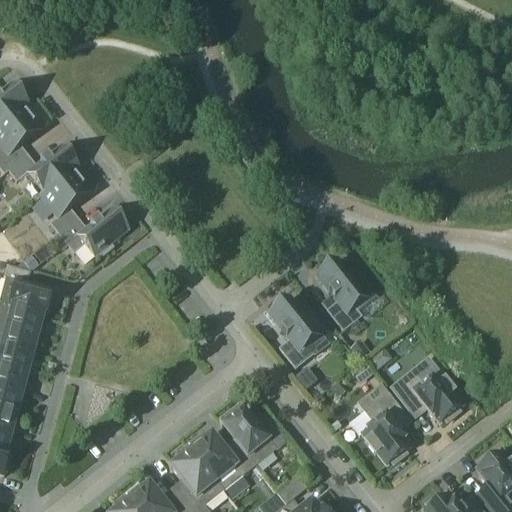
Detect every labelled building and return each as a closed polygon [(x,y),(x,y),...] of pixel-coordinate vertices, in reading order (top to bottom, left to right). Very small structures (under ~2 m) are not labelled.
[(0,130),(26,110),(9,89),(0,96),(0,130)] [(0,178),(2,180),(26,161),(18,152),(39,135),(34,128),(37,126),(27,113),(24,116),(22,114),(26,111),(26,110),(0,130),(0,178)] [(38,203),(76,173),(59,151),(34,171),(26,161),(2,180),(2,181),(6,177),(14,188),(25,179),(42,199),(37,202),(38,203)] [(56,240),(76,224),(68,214),(89,197),(72,177),(76,174),(76,173),(38,203),(55,224),(48,230),(56,240)] [(76,224),(56,240),(71,259),(83,250),(93,263),(97,260),(99,263),(112,253),(109,250),(126,236),(109,214),(84,234),(76,224)] [(341,336),(360,321),(353,312),(366,302),(336,264),(314,281),(334,307),(324,315),(341,336)] [(3,282),(0,292),(0,307),(11,310),(41,318),(44,319),(45,314),(48,315),(52,300),(50,299),(51,294),(25,287),(28,276),(5,270),(2,282),(3,282)] [(160,302),(171,285),(157,276),(146,293),(160,302)] [(288,302),(266,319),(287,345),(277,353),(293,374),(312,359),(305,350),(318,339),(316,336),(319,333),(309,320),(305,323),(288,302)] [(0,328),(5,330),(38,339),(42,323),(40,322),(41,318),(11,310),(0,307),(0,328)] [(0,328),(0,349),(31,358),(32,353),(34,353),(38,339),(5,330),(0,328)] [(359,345),(349,353),(359,366),(369,358),(359,345)] [(30,362),(31,358),(0,349),(0,370),(28,378),(32,362),(30,362)] [(411,376),(390,393),(409,417),(419,408),(433,425),(435,423),(438,428),(443,424),(445,427),(457,417),(455,414),(460,411),(450,398),(452,396),(442,385),(441,386),(435,379),(437,378),(426,364),(411,376)] [(24,393),(28,378),(0,370),(0,391),(20,397),(22,392),(24,393)] [(359,378),(344,386),(352,403),(367,396),(359,378)] [(19,401),(20,397),(0,391),(0,412),(17,418),(21,402),(19,401)] [(392,430),(403,422),(379,392),(357,409),(373,428),(360,439),(366,446),(364,447),(373,459),(375,457),(385,470),(390,467),(392,469),(404,459),(402,457),(407,453),(403,448),(405,447),(392,430)] [(230,414),(217,425),(236,449),(253,471),(284,447),(271,430),(267,426),(258,434),(246,419),(248,418),(245,415),(244,416),(242,413),(238,409),(230,414)] [(13,432),(17,418),(0,412),(0,434),(10,437),(11,431),(13,432)] [(8,441),(10,437),(0,434),(0,455),(7,457),(8,456),(7,456),(11,441),(8,441)] [(198,440),(185,450),(222,496),(253,471),(236,449),(225,458),(209,439),(202,445),(198,440)] [(203,511),(222,496),(185,450),(172,461),(176,465),(169,471),(184,490),(173,499),(183,511),(203,511)] [(6,461),(7,457),(0,455),(0,480),(1,481),(2,476),(5,477),(9,461),(6,461)] [(477,480),(490,496),(479,505),(484,511),(511,511),(511,502),(509,498),(511,495),(511,472),(508,468),(507,469),(497,456),(492,460),(490,457),(477,467),(479,470),(475,473),(478,478),(477,480)] [(290,505),(305,494),(295,481),(274,498),(283,510),(290,505)] [(183,511),(173,499),(162,508),(147,489),(139,495),(136,490),(123,500),(132,511),(183,511)] [(469,511),(457,511),(449,501),(447,503),(443,498),(439,502),(437,500),(424,510),(426,511),(474,511),(473,510),(469,511)] [(111,511),(132,511),(123,500),(110,510),(111,511)]
